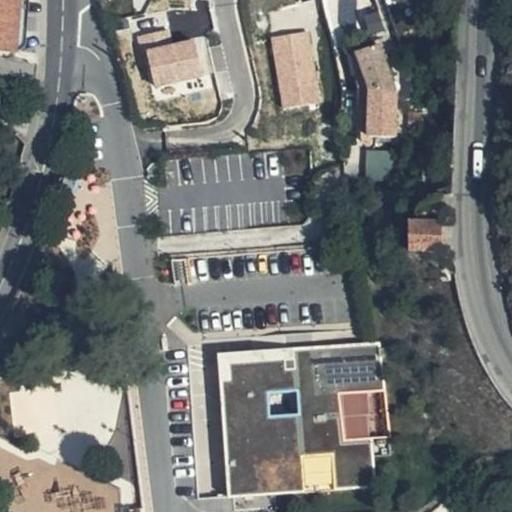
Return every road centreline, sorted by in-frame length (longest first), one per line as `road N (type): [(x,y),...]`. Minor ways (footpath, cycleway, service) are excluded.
road 1 (residential): [(61,63),(88,75),(108,99),(119,144),(133,303),(145,331),(166,511)]
road 2 (tertiary): [(511,370),(477,293),(470,240),(479,0)]
road 3 (tertiary): [(0,285),(47,143),(61,63)]
